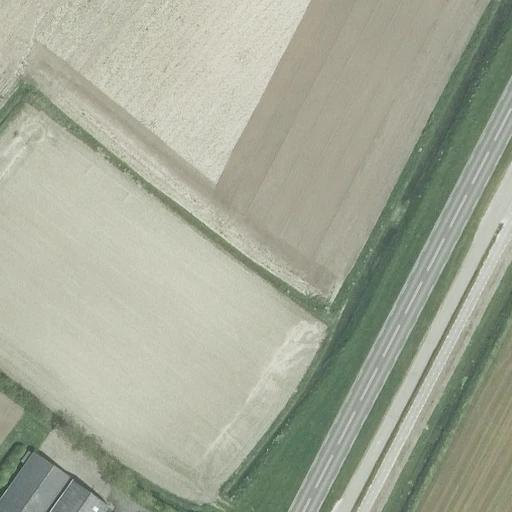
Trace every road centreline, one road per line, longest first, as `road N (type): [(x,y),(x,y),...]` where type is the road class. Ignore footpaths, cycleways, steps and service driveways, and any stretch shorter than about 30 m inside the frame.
road 1 (primary): [(303,511),(511,107)]
road 2 (unclassified): [(338,511),(511,181)]
